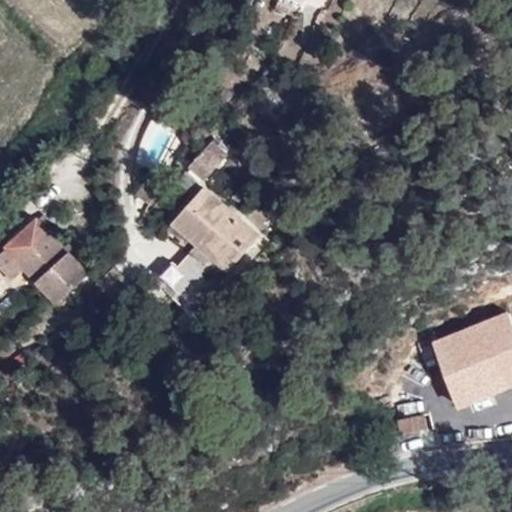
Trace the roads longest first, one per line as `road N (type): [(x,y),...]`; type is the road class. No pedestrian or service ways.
road 1 (unknown): [(196,0),(132,147),(134,233),(153,246)]
road 2 (tertiary): [(303,511),(391,476),(511,458)]
